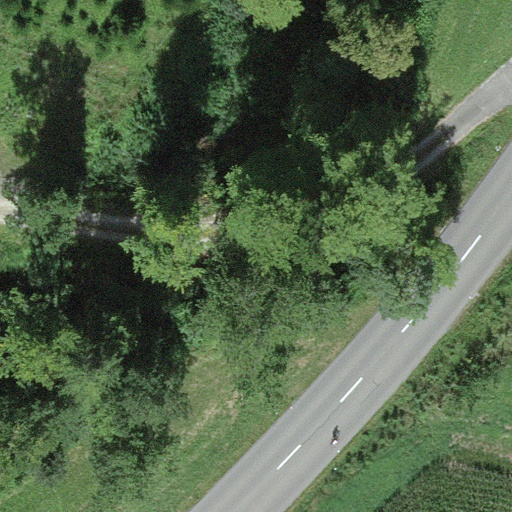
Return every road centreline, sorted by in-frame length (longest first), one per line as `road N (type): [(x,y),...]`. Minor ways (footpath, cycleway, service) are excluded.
road 1 (track): [(0,205),(229,237),(344,194),(511,87)]
road 2 (tertiary): [(236,511),(511,180)]
